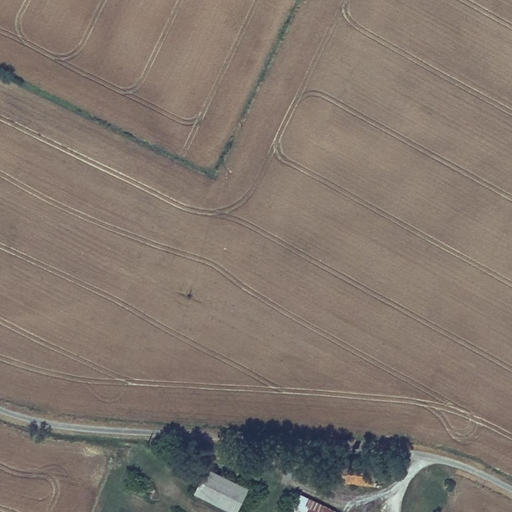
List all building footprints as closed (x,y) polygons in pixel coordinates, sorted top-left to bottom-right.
[(236,471),(284,474),(285,459),(236,457),(236,471)] [(301,477),(313,479),(315,461),(303,460),(301,477)] [(313,479),(346,482),(348,465),(315,461),(313,479)] [(235,508),(247,486),(209,464),(196,486),(235,508)] [(358,475),(372,476),(373,467),(348,465),(346,482),(357,483),(358,475)] [(372,484),(381,485),(382,468),(373,467),(372,476),(372,484)] [(357,483),(372,484),(372,476),(358,475),(357,483)] [(286,511),(329,511),(332,507),(297,490),(286,511)]
